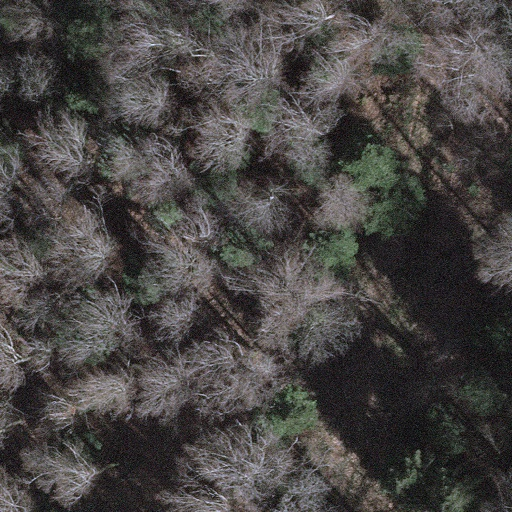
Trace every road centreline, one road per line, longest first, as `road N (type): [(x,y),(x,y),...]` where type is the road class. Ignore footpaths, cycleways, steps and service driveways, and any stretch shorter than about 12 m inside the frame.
road 1 (track): [(370,368),(445,0)]
road 2 (track): [(325,511),(370,368),(452,259),(511,221)]
